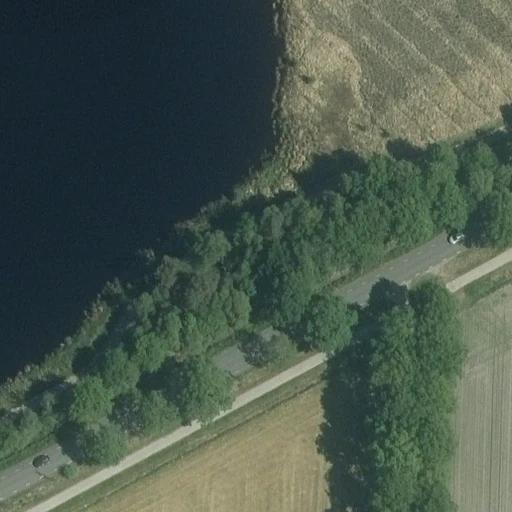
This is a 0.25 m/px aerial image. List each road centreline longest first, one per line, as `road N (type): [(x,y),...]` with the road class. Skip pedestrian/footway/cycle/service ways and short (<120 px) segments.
road 1 (track): [(511,127),(380,169),(205,249),(145,300),(88,375),(0,427)]
road 2 (tertiary): [(0,491),(511,214)]
road 3 (track): [(408,312),(419,338),(413,511)]
